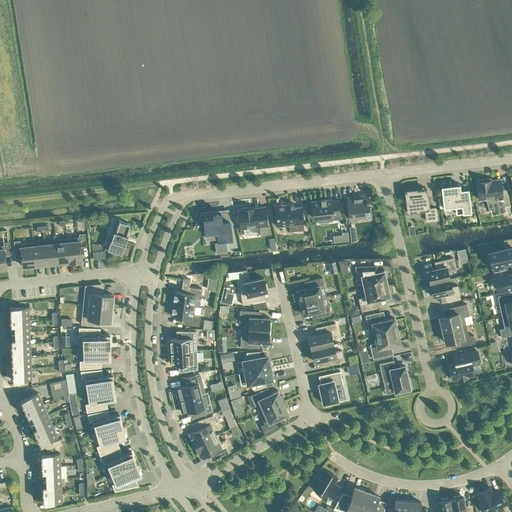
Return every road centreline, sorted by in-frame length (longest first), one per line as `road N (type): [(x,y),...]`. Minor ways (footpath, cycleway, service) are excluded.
road 1 (residential): [(383,173),(432,391)]
road 2 (unclassified): [(138,273),(134,375),(173,488)]
road 3 (unclassified): [(191,484),(153,391),(153,276)]
road 4 (unclassified): [(176,199),(383,173)]
road 5 (residential): [(500,463),(427,485),(383,480),(334,457)]
road 6 (track): [(0,201),(169,181)]
road 7 (track): [(383,157),(359,0)]
road 8 (residential): [(310,420),(277,272)]
road 9 (residential): [(138,273),(0,284)]
road 10 (residential): [(191,484),(310,420)]
road 11 (unclassified): [(383,173),(511,158)]
